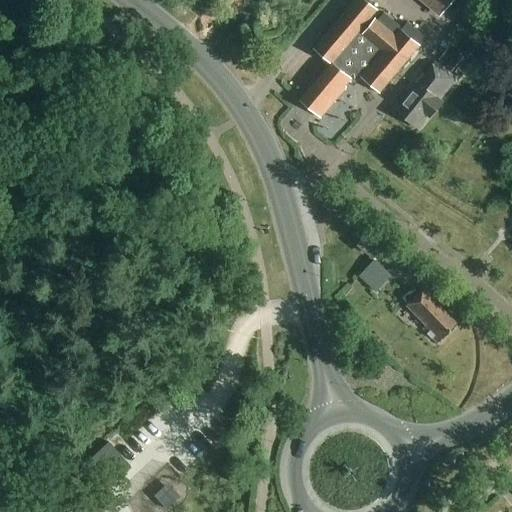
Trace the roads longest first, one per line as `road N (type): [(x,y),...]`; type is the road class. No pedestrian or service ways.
road 1 (primary): [(335,413),(270,160),(208,65),(129,0)]
road 2 (unclassified): [(511,316),(398,224)]
road 3 (primary): [(335,413),(307,429),(293,450),(290,482),(305,511)]
